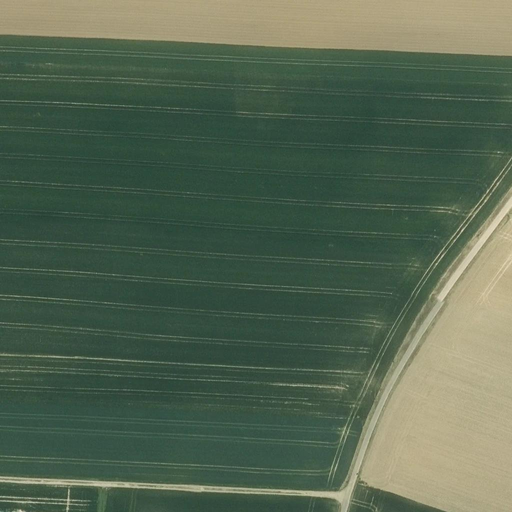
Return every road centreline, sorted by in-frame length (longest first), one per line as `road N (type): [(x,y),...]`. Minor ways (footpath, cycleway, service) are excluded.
road 1 (unclassified): [(511,207),(403,357),(340,511)]
road 2 (track): [(0,479),(345,494)]
